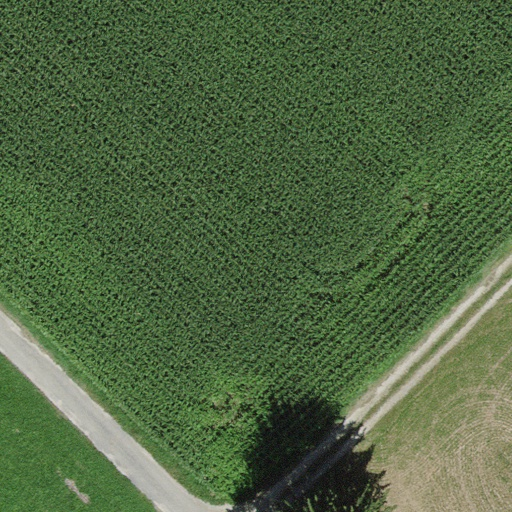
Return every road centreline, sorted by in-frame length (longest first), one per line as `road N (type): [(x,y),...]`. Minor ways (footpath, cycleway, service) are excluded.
road 1 (track): [(511,246),(248,511)]
road 2 (track): [(0,328),(186,511)]
